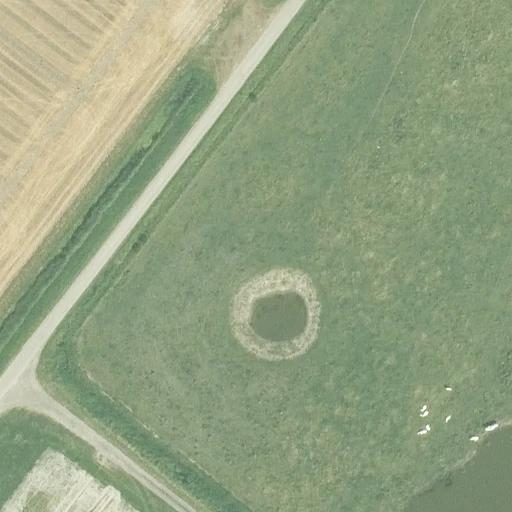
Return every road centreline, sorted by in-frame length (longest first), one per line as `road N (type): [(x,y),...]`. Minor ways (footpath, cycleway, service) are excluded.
road 1 (unclassified): [(0,389),(295,0)]
road 2 (track): [(187,511),(10,375)]
